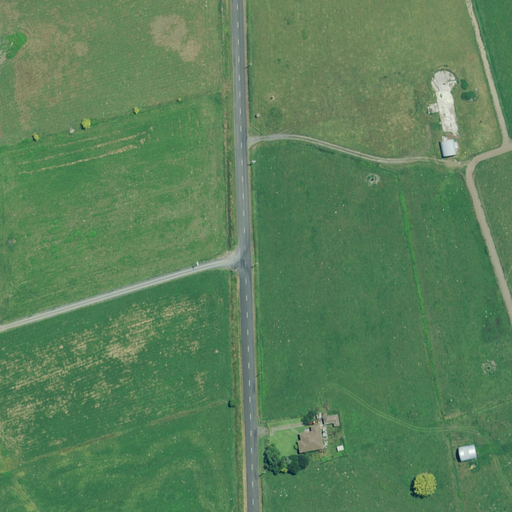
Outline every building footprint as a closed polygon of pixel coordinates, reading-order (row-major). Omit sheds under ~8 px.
[(452,120),(447,91),(436,93),(438,103),(428,105),(430,114),(440,112),(441,122),(452,120)] [(457,155),(455,140),(442,142),(445,157),(457,155)] [(341,426),(339,415),(324,417),(325,425),(335,423),(336,427),(341,426)] [(326,449),(321,425),(312,426),(313,432),(301,434),(302,441),(299,441),(301,453),(326,449)] [(478,458),(476,445),(460,449),(462,461),(478,458)]
